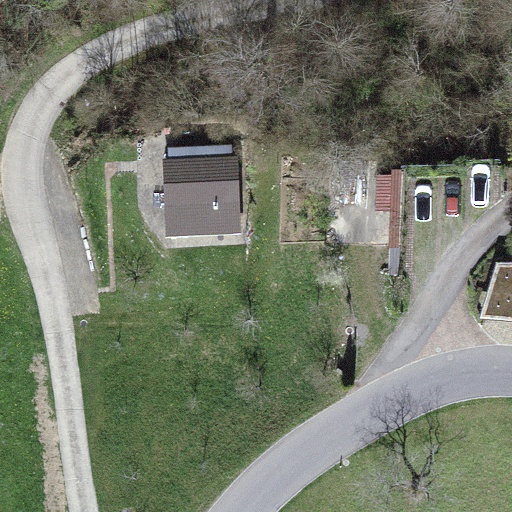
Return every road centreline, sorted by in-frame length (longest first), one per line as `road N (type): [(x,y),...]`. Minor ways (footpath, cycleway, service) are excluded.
road 1 (unclassified): [(235,511),(356,399),(436,364),(511,362)]
road 2 (track): [(436,364),(437,288),(511,211)]
